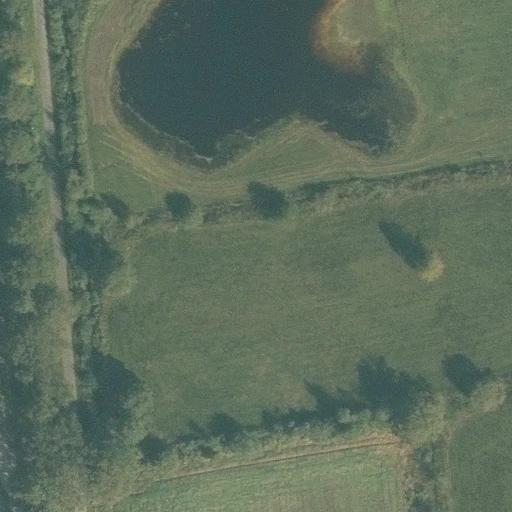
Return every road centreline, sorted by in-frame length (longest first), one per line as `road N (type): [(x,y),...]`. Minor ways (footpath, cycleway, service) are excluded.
road 1 (track): [(29,0),(68,511)]
road 2 (track): [(14,470),(0,288)]
